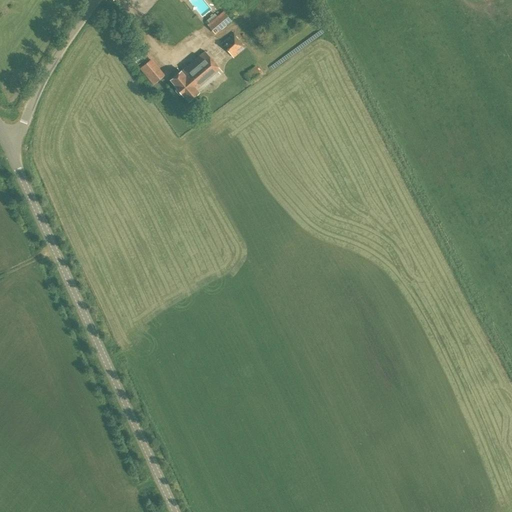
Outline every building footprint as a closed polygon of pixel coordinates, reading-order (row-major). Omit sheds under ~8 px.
[(230,21),(224,12),(223,11),(217,16),(214,13),(206,20),(208,23),(208,24),(215,33),(230,21)] [(233,58),(244,50),(232,34),(221,43),(233,58)] [(221,72),(204,51),(181,71),(180,71),(170,80),(175,86),(174,86),(182,96),(183,96),(187,101),(198,92),(221,72)] [(153,85),(165,75),(151,59),(139,69),(153,85)] [(249,81),(260,73),(255,67),(244,75),(249,81)]
